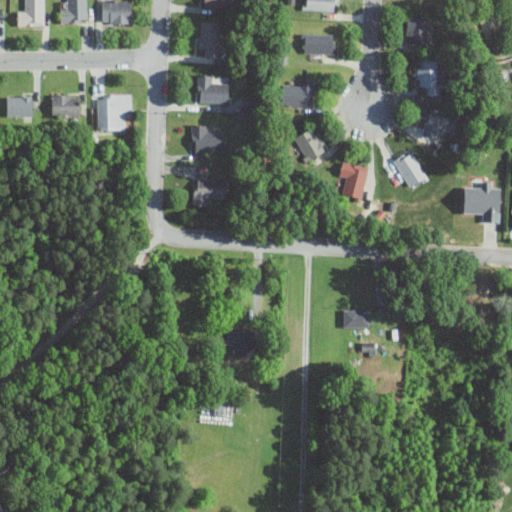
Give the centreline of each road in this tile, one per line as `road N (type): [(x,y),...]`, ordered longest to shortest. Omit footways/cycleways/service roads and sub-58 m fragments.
road 1 (residential): [(511,255),(171,235),(155,221),(151,202),(159,0)]
road 2 (residential): [(157,59),(0,61)]
